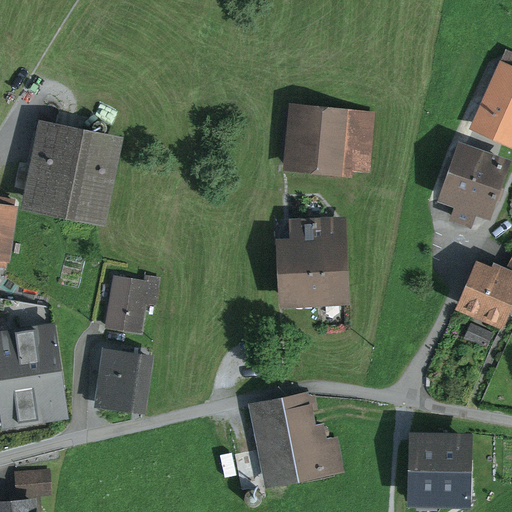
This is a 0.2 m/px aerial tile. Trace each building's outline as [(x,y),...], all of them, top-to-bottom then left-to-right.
[(511,58),(504,55),(477,122),(511,135),(511,58)] [(368,115),(294,107),(289,156),(363,164),(368,115)] [(114,145),(45,132),(30,205),(100,219),(114,145)] [(509,152),(461,134),(437,193),(485,211),(509,152)] [(353,293),(347,205),(292,209),(293,226),(280,227),(285,298),(353,293)] [(14,209),(0,206),(0,265),(4,266),(14,209)] [(511,255),(481,244),(457,305),(509,326),(511,318),(511,255)] [(145,282),(116,277),(109,322),(141,327),(146,300),(154,301),(158,278),(146,276),(145,282)] [(52,332),(0,339),(0,395),(5,426),(65,417),(52,332)] [(141,405),(147,355),(105,350),(99,400),(141,405)] [(265,485),(338,472),(332,440),(314,443),(306,398),(251,408),(265,485)] [(410,447),(409,506),(470,507),(471,438),(434,438),(433,447),(410,447)] [(49,469),(16,472),(18,491),(51,488),(49,469)] [(34,497),(0,498),(0,511),(39,511),(34,511),(34,497)]
